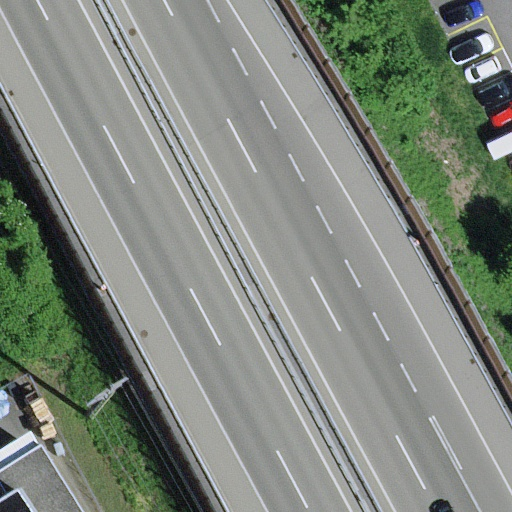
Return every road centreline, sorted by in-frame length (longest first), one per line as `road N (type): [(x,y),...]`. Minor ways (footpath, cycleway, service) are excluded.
road 1 (motorway): [(437,511),(158,0)]
road 2 (motorway): [(41,0),(318,511)]
